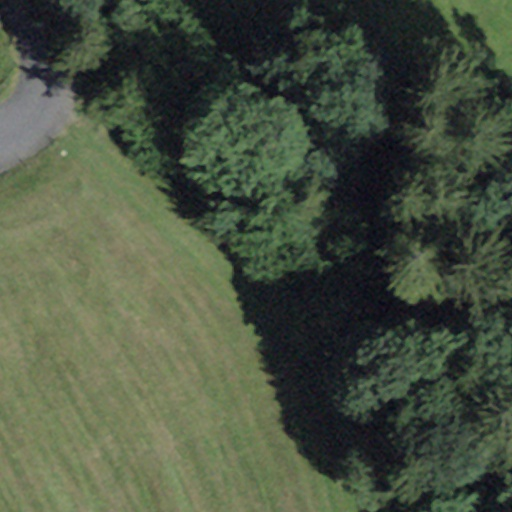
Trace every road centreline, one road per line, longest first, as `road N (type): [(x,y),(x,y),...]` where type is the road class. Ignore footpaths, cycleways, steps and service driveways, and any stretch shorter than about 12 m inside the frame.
road 1 (track): [(340,511),(256,299),(169,215),(46,118)]
road 2 (track): [(17,0),(52,59),(46,118),(0,145)]
